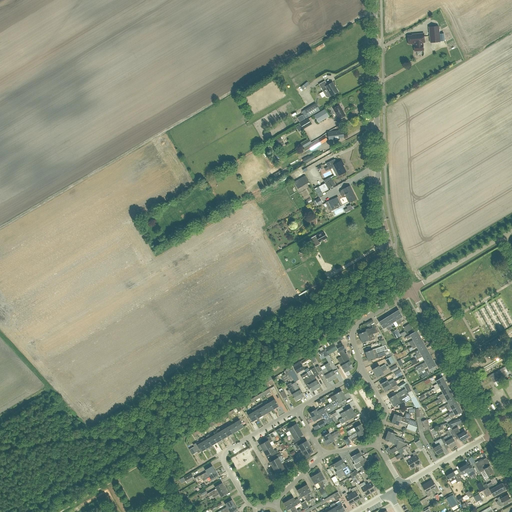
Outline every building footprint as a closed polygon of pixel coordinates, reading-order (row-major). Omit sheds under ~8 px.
[(440,42),(439,26),(429,27),(430,43),(440,42)] [(424,36),(424,34),(412,35),(412,36),(407,36),(408,44),(414,44),(414,43),(419,43),(418,37),(424,36)] [(422,43),(424,43),(424,36),(418,37),(419,43),(414,43),(414,44),(414,45),(414,52),(423,51),(422,43)] [(328,98),(331,96),(338,92),(332,82),(327,85),(324,81),(319,85),(323,92),(325,96),(326,97),(328,98)] [(306,119),(309,117),(320,111),(316,103),(312,105),(301,111),(306,119)] [(339,119),(345,116),(339,105),(333,109),(339,119)] [(318,123),(329,116),(325,109),(314,115),(318,123)] [(308,118),(300,123),(303,129),(311,124),(308,118)] [(328,133),(329,141),(339,140),(339,138),(344,137),(343,131),(328,133)] [(318,139),(321,144),(328,140),(325,135),(318,139)] [(277,147),(283,143),(280,138),(274,141),(277,147)] [(315,141),(308,145),(303,148),(306,153),(311,150),(321,144),(318,139),(315,141)] [(311,154),(301,159),(303,164),(313,158),(311,154)] [(335,167),(333,165),(336,163),(335,159),(326,163),(328,167),(324,169),(326,171),(329,170),(335,167)] [(333,165),(335,167),(339,175),(346,172),(342,165),(344,165),(341,161),(336,163),(333,165)] [(282,169),(273,174),(276,179),(285,175),(282,169)] [(298,189),(309,182),(305,175),(294,182),(298,189)] [(332,179),(330,177),(324,181),(325,183),(328,189),(335,185),(332,179)] [(325,183),(314,189),(319,197),(323,195),(322,193),(328,189),(325,183)] [(356,199),(350,186),(340,191),(340,193),(342,197),(344,197),(346,196),(349,202),(356,199)] [(330,212),(333,210),(342,206),(338,197),(329,201),(325,203),(330,212)] [(353,209),(350,205),(347,206),(348,208),(344,210),(346,213),(353,209)] [(316,236),(310,239),(314,248),(320,244),(319,242),(327,238),(324,232),(319,235),(318,234),(316,236)] [(299,265),(312,258),(308,251),(295,258),(299,265)] [(398,310),(393,313),(400,324),(402,322),(400,318),(402,317),(398,310)] [(398,325),(400,324),(393,313),(389,316),(393,323),(395,321),(398,325)] [(390,324),(393,323),(389,316),(384,319),(390,330),(393,328),(390,324)] [(388,331),(390,330),(384,319),(379,322),(383,329),(386,327),(388,331)] [(360,338),(372,334),(373,334),(377,332),(375,326),(372,326),(373,328),(372,329),(369,330),(368,329),(366,330),(365,332),(363,333),(363,332),(362,333),(359,334),(360,338)] [(407,339),(411,337),(412,340),(419,336),(417,331),(410,335),(406,337),(407,339)] [(373,334),(372,334),(360,338),(362,343),(365,342),(366,342),(366,341),(369,340),(369,341),(375,339),(373,334)] [(412,340),(414,343),(410,345),(411,347),(422,341),(419,336),(412,340)] [(498,339),(489,344),(492,347),(493,346),(496,345),(500,342),(498,339)] [(413,349),(416,347),(418,350),(425,346),(422,341),(411,347),(413,349)] [(329,354),(337,350),(333,343),(325,348),(329,354)] [(339,351),(338,351),(341,357),(349,370),(353,368),(351,365),(351,364),(349,362),(350,361),(346,354),(345,354),(342,349),(344,348),(341,343),(336,346),(339,351)] [(385,345),(372,350),(369,351),(368,351),(365,352),(367,357),(384,351),(387,350),(385,345)] [(419,352),(416,355),(417,357),(428,351),(425,346),(418,350),(419,352)] [(385,353),(388,352),(387,350),(384,351),(367,357),(368,361),(371,360),(372,360),(375,359),(379,357),(379,358),(382,357),(382,356),(385,355),(385,353)] [(418,359),(422,357),(423,360),(430,356),(428,351),(417,357),(418,359)] [(388,365),(394,362),(391,356),(385,360),(388,365)] [(423,360),(425,362),(421,364),(422,367),(433,361),(430,356),(423,360)] [(341,357),(337,359),(341,366),(342,369),(343,370),(345,373),(349,370),(341,357)] [(422,367),(417,370),(419,373),(424,370),(424,369),(427,367),(429,370),(436,366),(433,361),(422,367)] [(324,365),(326,368),(332,380),(337,377),(335,374),(335,373),(334,374),(328,362),(324,365)] [(300,364),(296,366),(299,372),(304,369),(301,363),(300,364)] [(372,369),(375,374),(386,367),(385,365),(380,368),(379,366),(376,367),(375,368),(372,369)] [(375,374),(377,378),(380,376),(381,376),(381,375),(384,374),(382,372),(387,369),(386,367),(375,374)] [(332,380),(326,368),(322,371),(326,378),(326,379),(327,379),(328,382),(332,380)] [(288,371),(293,379),(297,376),(293,369),(288,371)] [(306,372),(307,373),(316,389),(320,387),(319,384),(318,383),(316,380),(315,377),(314,377),(310,370),(306,372)] [(503,370),(491,378),(494,383),(506,376),(503,370)] [(303,376),(301,377),(304,381),(307,387),(308,388),(309,389),(310,388),(310,389),(312,391),(316,389),(307,373),(303,375),(303,376)] [(285,374),(280,376),(284,383),(289,380),(285,374)] [(437,384),(433,386),(434,388),(445,382),(442,377),(435,381),(437,384)] [(383,388),(394,381),(393,379),(388,382),(387,380),(384,382),(383,382),(380,384),(383,388)] [(398,384),(396,381),(394,381),(383,388),(385,392),(388,390),(388,391),(389,390),(392,388),(398,384)] [(293,382),(291,383),(293,387),(300,398),(304,396),(302,393),(302,392),(300,389),(296,382),(293,383),(293,382)] [(436,390),(439,388),(441,391),(448,387),(445,382),(434,388),(436,390)] [(289,389),(287,391),(289,396),(292,394),(293,397),(294,398),(296,401),(300,398),(293,387),(291,383),(288,384),(287,385),(289,389)] [(442,394),(439,396),(440,398),(451,392),(448,387),(441,391),(442,394)] [(392,397),(389,398),(391,402),(403,396),(407,393),(405,389),(395,394),(393,396),(392,396),(392,397)] [(330,398),(332,401),(344,395),(341,391),(338,392),(337,393),(338,393),(335,394),(335,395),(330,398)] [(403,396),(391,402),(394,407),(396,405),(397,405),(397,404),(400,403),(400,404),(404,401),(404,402),(406,402),(411,399),(415,397),(411,391),(407,393),(403,396)] [(451,392),(440,398),(435,401),(437,404),(442,402),(441,400),(445,398),(446,401),(453,397),(451,392)] [(346,399),(344,395),(332,401),(330,403),(333,407),(342,401),(343,401),(346,399)] [(448,403),(444,406),(445,408),(456,402),(453,397),(446,401),(448,403)] [(269,402),(273,409),(278,406),(275,399),(269,402)] [(268,412),(273,409),(269,402),(264,406),(268,412)] [(447,410),(451,408),(452,411),(459,407),(456,402),(445,408),(447,410)] [(264,406),(259,409),(263,415),(268,412),(264,406)] [(312,412),(309,413),(312,417),(324,410),(325,409),(324,407),(322,409),(317,412),(316,409),(313,411),(312,411),(312,412)] [(353,412),(351,407),(348,409),(347,409),(347,410),(344,411),(345,412),(340,414),(342,418),(353,412)] [(452,411),(453,412),(454,413),(450,416),(451,418),(455,416),(462,412),(459,407),(452,411)] [(257,418),(263,415),(259,409),(253,412),(257,418)] [(312,417),(314,421),(317,420),(318,419),(320,418),(321,418),(322,418),(323,419),(324,418),(325,420),(329,417),(324,410),(312,417)] [(252,422),(257,418),(253,412),(248,415),(252,422)] [(356,416),(353,412),(342,418),(343,420),(348,417),(349,419),(352,418),(353,418),(353,417),(356,416)] [(405,418),(401,417),(398,415),(397,415),(394,414),(393,418),(405,423),(416,427),(416,422),(409,419),(411,415),(406,413),(405,418)] [(416,427),(405,423),(393,418),(391,423),(394,424),(395,425),(395,424),(398,425),(399,423),(404,425),(407,426),(406,429),(416,432),(418,428),(416,427)] [(238,430),(243,427),(239,420),(234,423),(238,430)] [(233,433),(238,430),(234,423),(229,426),(233,433)] [(290,424),(284,427),(287,432),(290,431),(291,434),(299,429),(296,424),(292,426),(290,424)] [(347,432),(350,436),(363,428),(361,424),(358,426),(357,426),(347,432)] [(227,436),(233,433),(229,426),(223,429),(227,436)] [(465,431),(461,434),(457,427),(452,431),(457,439),(459,438),(461,441),(468,437),(465,431)] [(218,433),(218,432),(222,439),(227,436),(223,429),(220,431),(219,428),(216,430),(218,433)] [(357,436),(358,435),(359,436),(362,435),(363,434),(365,433),(363,428),(350,436),(349,436),(351,441),(358,437),(357,436)] [(299,429),(291,434),(295,439),(292,441),(293,443),(299,440),(298,437),(303,434),(299,429)] [(444,440),(443,438),(441,439),(443,443),(445,442),(449,448),(456,444),(453,438),(455,437),(450,429),(446,432),(449,437),(444,440)] [(325,441),(338,433),(339,432),(338,431),(335,432),(330,435),(329,433),(326,434),(325,435),(323,437),(325,441)] [(403,442),(403,439),(394,436),(395,434),(392,433),(392,432),(391,432),(388,431),(386,436),(399,440),(403,442)] [(218,432),(218,433),(213,436),(217,442),(222,439),(218,432)] [(343,441),(338,433),(325,441),(327,445),(330,443),(331,443),(334,441),(336,440),(337,441),(339,443),(343,441)] [(207,439),(211,445),(217,442),(213,436),(210,437),(208,435),(206,436),(207,439)] [(260,445),(263,450),(271,446),(269,443),(272,441),(270,436),(269,437),(263,440),(265,442),(260,445)] [(399,441),(399,440),(386,436),(385,440),(388,441),(389,442),(392,443),(397,445),(396,448),(397,450),(406,445),(406,443),(399,441)] [(202,442),(206,448),(211,445),(207,439),(204,440),(203,438),(201,439),(202,442)] [(437,454),(443,451),(440,445),(444,444),(443,443),(441,439),(436,442),(438,446),(433,448),(437,454)] [(300,448),(302,451),(310,446),(306,441),(302,444),(300,441),(294,445),(297,449),(300,448)] [(202,442),(199,444),(198,442),(194,444),(193,444),(198,453),(206,448),(202,442)] [(274,451),(271,446),(263,450),(266,456),(271,453),(272,455),(278,452),(277,450),(274,451)] [(303,458),(304,460),(310,457),(308,454),(313,452),(310,446),(302,451),(305,456),(303,458)] [(361,455),(359,452),(355,455),(362,466),(364,470),(372,465),(370,461),(367,463),(365,459),(364,458),(363,459),(362,456),(361,455)] [(412,453),(414,456),(411,458),(416,466),(421,463),(416,455),(417,455),(415,452),(412,453)] [(273,468),(281,463),(278,458),(282,456),(280,453),(273,457),(275,460),(270,462),(273,468)] [(356,469),(362,466),(355,455),(351,457),(353,460),(353,461),(355,463),(353,464),(356,469)] [(411,458),(408,459),(407,456),(404,458),(406,461),(411,469),(416,466),(411,458)] [(342,459),(337,462),(344,473),(345,475),(351,472),(346,464),(345,465),(344,463),(343,462),(342,459)] [(487,459),(483,461),(482,460),(475,464),(479,471),(481,470),(480,468),(482,466),(484,469),(485,471),(483,472),(486,477),(487,476),(488,476),(493,473),(489,466),(490,465),(487,459)] [(337,462),(333,464),(335,467),(335,468),(337,470),(335,472),(339,479),(345,475),(344,473),(337,462)] [(282,473),(288,470),(286,467),(284,468),(281,463),(273,468),(276,473),(281,470),(282,473)] [(470,464),(467,466),(466,464),(459,469),(462,474),(464,477),(468,475),(474,472),(471,467),(470,464)] [(203,478),(215,471),(212,466),(205,470),(207,472),(205,473),(200,476),(202,479),(203,478)] [(218,476),(215,471),(203,478),(205,480),(209,477),(211,480),(218,476)] [(325,479),(321,472),(316,475),(323,488),(325,487),(324,485),(322,480),(325,479)] [(455,475),(453,472),(446,476),(449,482),(455,479),(457,483),(462,480),(458,473),(455,475)] [(191,474),(184,478),(187,483),(194,479),(191,474)] [(324,489),(323,488),(316,475),(311,477),(315,484),(317,483),(321,488),(318,490),(321,495),(322,495),(326,493),(324,489)] [(367,480),(368,483),(366,485),(371,493),(376,490),(371,482),(370,479),(367,480)] [(432,491),(434,490),(436,492),(439,491),(437,488),(432,480),(427,482),(432,491)] [(362,483),(359,485),(360,488),(361,488),(366,496),(371,493),(366,485),(364,482),(362,483)] [(427,482),(422,485),(426,494),(428,497),(431,495),(429,493),(432,491),(427,482)] [(476,484),(480,491),(484,489),(481,482),(476,484)] [(215,487),(217,490),(215,490),(214,490),(207,494),(209,497),(213,494),(213,495),(225,488),(222,483),(215,487)] [(491,492),(492,493),(492,494),(493,496),(497,494),(505,489),(505,488),(506,487),(504,484),(503,484),(502,484),(502,483),(497,486),(495,483),(493,485),(488,487),(485,489),(483,491),(485,495),(491,492)] [(307,485),(302,487),(309,499),(311,498),(308,493),(311,491),(307,485)] [(304,495),(307,500),(309,499),(302,487),(297,490),(301,497),(304,495)] [(228,493),(225,488),(213,495),(214,497),(219,494),(221,497),(228,493)] [(351,489),(352,492),(350,494),(355,502),(360,499),(355,491),(356,491),(354,488),(351,489)] [(335,493),(329,496),(331,499),(334,497),(336,500),(340,497),(337,492),(335,494),(335,493)] [(345,497),(350,505),(355,502),(350,494),(347,495),(346,492),(343,494),(345,497)] [(451,495),(445,498),(451,508),(457,505),(451,495)] [(511,500),(508,495),(500,499),(499,497),(497,499),(498,501),(496,502),(497,504),(502,502),(504,506),(508,503),(508,502),(511,500)] [(288,500),(295,511),(301,511),(300,509),(297,510),(294,506),(297,504),(293,497),(288,500)] [(227,507),(221,510),(221,511),(222,511),(235,505),(232,500),(225,504),(227,507)] [(295,511),(288,500),(283,503),(287,510),(290,509),(291,511),(295,511)] [(223,505),(221,502),(212,507),(214,510),(223,505)] [(341,504),(338,506),(336,502),(334,504),(335,507),(338,511),(341,511),(345,510),(341,504)]
